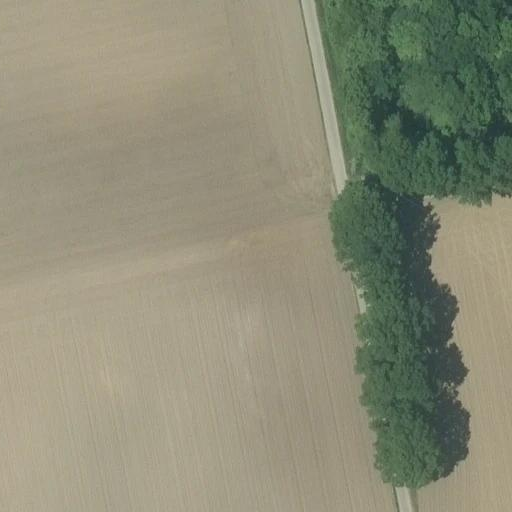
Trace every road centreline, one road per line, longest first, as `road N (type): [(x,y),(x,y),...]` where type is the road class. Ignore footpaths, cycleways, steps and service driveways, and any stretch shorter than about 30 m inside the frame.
road 1 (track): [(404,511),(303,0)]
road 2 (track): [(511,167),(342,203)]
